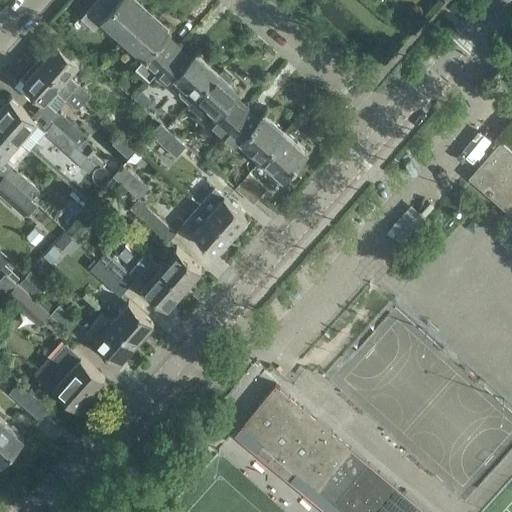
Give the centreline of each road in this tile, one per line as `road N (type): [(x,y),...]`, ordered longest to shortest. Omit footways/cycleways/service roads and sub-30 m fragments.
road 1 (unclassified): [(222,311),(261,344),(287,339),(473,134),(480,99),(449,64)]
road 2 (residential): [(44,511),(222,311)]
road 3 (residential): [(222,311),(389,125)]
road 4 (residential): [(389,125),(249,0)]
